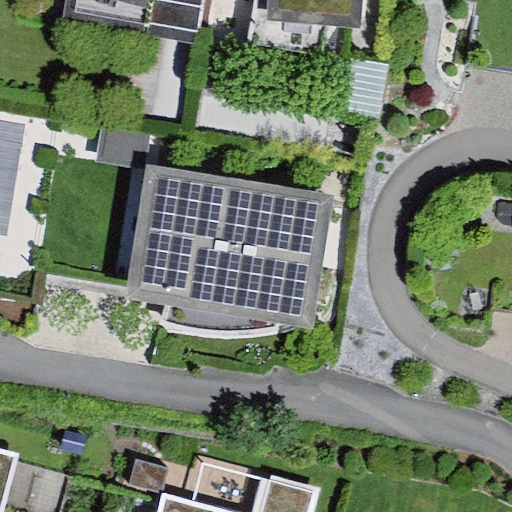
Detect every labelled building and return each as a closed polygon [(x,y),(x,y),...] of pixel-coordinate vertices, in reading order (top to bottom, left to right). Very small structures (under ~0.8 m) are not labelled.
[(70,0),(63,25),(148,42),(154,0),(70,0)] [(245,0),(258,2),(251,49),(344,62),(348,37),(365,37),(367,0),(245,0)] [(390,72),(353,65),(343,119),(380,126),(390,72)] [(328,204),(59,155),(35,290),(303,338),(328,204)] [(0,511),(6,511),(21,462),(0,456),(0,511)] [(218,511),(156,495),(150,511),(218,511)]
